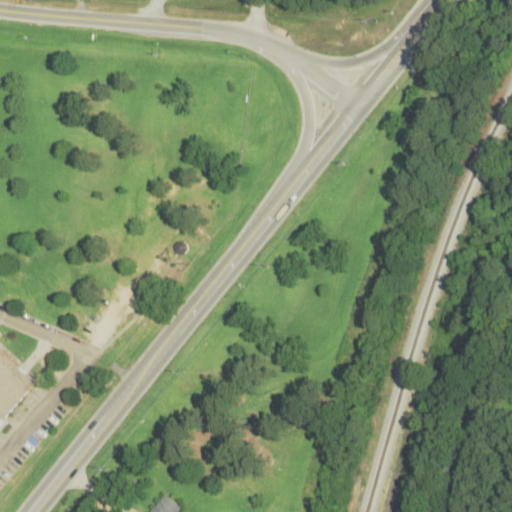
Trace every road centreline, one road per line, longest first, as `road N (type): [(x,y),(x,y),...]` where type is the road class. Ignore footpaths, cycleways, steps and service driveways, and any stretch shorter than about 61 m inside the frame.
road 1 (primary): [(0,6),(241,30),(283,46),(359,106)]
road 2 (primary): [(177,332),(359,106)]
road 3 (primary): [(31,511),(177,332)]
road 4 (primary): [(283,46),(309,122),(296,184)]
road 5 (primary): [(359,106),(443,0)]
road 6 (primary): [(414,38),(351,60),(290,53)]
